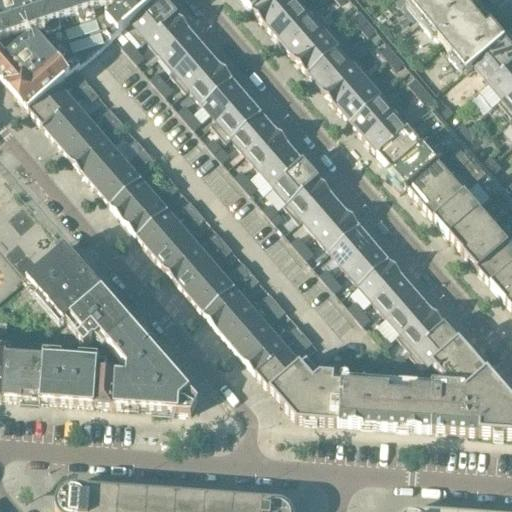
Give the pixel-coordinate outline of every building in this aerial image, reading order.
[(129,28),(160,1),(158,0),(0,0),(0,85),(28,118),(58,91),(112,43),(121,35),(129,28)] [(237,0),(250,14),(266,0),(237,0)] [(264,30),(294,3),(291,0),(266,0),(250,14),(264,30)] [(347,3),(344,0),(331,0),(339,9),(347,3)] [(401,0),(422,25),(452,0),(401,0)] [(466,0),(452,0),(422,25),(447,56),(444,58),(461,78),(471,69),(502,44),(489,27),(485,31),(470,14),(474,10),(466,0)] [(160,1),(129,28),(144,44),(174,18),(160,1)] [(278,46),(308,20),(294,3),(264,30),(278,46)] [(292,62),(328,31),(314,15),(308,20),(278,46),(292,62)] [(367,26),(359,17),(351,23),(359,33),(367,26)] [(144,44),(158,61),(188,34),(174,18),(144,44)] [(375,35),(367,26),(359,33),(367,42),(375,35)] [(306,79),(336,52),(342,47),(328,31),(292,62),(306,79)] [(158,61),(172,77),(202,50),(188,34),(158,61)] [(126,44),(118,50),(126,59),(134,53),(126,44)] [(488,89),(511,69),(511,55),(503,44),(472,71),(488,89)] [(172,77),(186,93),(217,67),(202,50),(172,77)] [(395,59),(387,50),(379,56),(387,66),(395,59)] [(320,96),(351,69),(336,52),(306,79),(320,96)] [(134,53),(126,59),(134,68),(142,62),(134,53)] [(403,68),(395,59),(387,66),(395,75),(403,68)] [(334,111),(369,82),(355,65),(351,69),(320,96),(334,111)] [(186,93),(200,109),(231,83),(217,67),(186,93)] [(501,105),(511,95),(511,69),(488,89),(501,105)] [(154,76),(147,83),(155,92),(162,85),(154,76)] [(82,82),(74,89),(82,98),(90,92),(82,82)] [(348,128),(383,98),(369,82),(334,111),(348,128)] [(200,109),(215,126),(245,99),(231,83),(200,109)] [(423,92),(415,83),(407,89),(415,99),(423,92)] [(162,85),(155,92),(163,101),(170,94),(162,85)] [(41,134),(72,107),(58,91),(28,118),(41,134)] [(98,101),(90,92),(82,98),(90,107),(98,101)] [(431,101),(423,92),(415,99),(423,108),(431,101)] [(511,125),(511,124),(511,95),(501,105),(497,108),(511,125)] [(362,144),(397,114),(383,98),(348,128),(362,144)] [(215,126),(229,142),(259,115),(245,99),(215,126)] [(55,149),(85,122),(72,107),(41,134),(43,136),(55,149)] [(183,109),(175,115),(183,125),(191,118),(183,109)] [(444,124),(452,117),(447,111),(446,112),(439,118),(444,124)] [(109,113),(101,120),(109,129),(117,122),(109,113)] [(399,144),(408,136),(414,131),(398,113),(397,114),(362,144),(376,160),(397,141),(399,144)] [(229,142),(243,158),(273,132),(259,115),(229,142)] [(191,118),(183,125),(191,134),(198,127),(191,118)] [(68,164),(99,138),(85,122),(55,149),(68,164)] [(124,132),(117,122),(109,129),(117,138),(124,132)] [(459,141),(466,134),(461,128),(453,135),(459,141)] [(243,158),(257,175),(288,148),(273,132),(243,158)] [(464,147),(472,140),(466,134),(459,141),(464,147)] [(390,177),(421,150),(408,136),(399,144),(397,141),(376,160),(390,177)] [(81,180),(112,153),(99,138),(68,164),(81,180)] [(211,141),(204,148),(212,157),(219,150),(211,141)] [(135,144),(128,151),(136,160),(143,153),(135,144)] [(257,175),(271,191),(302,164),(288,148),(257,175)] [(219,150),(212,157),(219,166),(227,159),(219,150)] [(405,194),(435,167),(421,150),(390,177),(405,194)] [(95,195),(125,169),(112,153),(81,180),(95,195)] [(151,162),(143,153),(136,160),(143,169),(151,162)] [(487,173),(495,167),(489,161),(482,167),(487,173)] [(271,191),(286,207),(316,181),(302,164),(271,191)] [(419,210),(450,183),(435,167),(405,194),(419,210)] [(492,179),(500,173),(495,167),(487,173),(492,179)] [(108,211),(139,184),(125,169),(95,195),(108,211)] [(240,174),(232,181),(240,190),(247,183),(240,174)] [(162,175),(154,181),(162,191),(170,184),(162,175)] [(286,207),(300,223),(330,197),(316,181),(286,207)] [(247,183),(240,190),(248,199),(255,192),(247,183)] [(434,227),(465,201),(450,183),(419,210),(434,227)] [(121,226),(152,200),(139,184),(108,211),(121,226)] [(178,193),(170,184),(162,191),(170,200),(178,193)] [(300,223),(314,240),(344,213),(330,197),(300,223)] [(135,242),(165,215),(152,200),(121,226),(135,242)] [(447,242),(478,216),(465,201),(434,227),(447,242)] [(189,206),(181,213),(189,222),(197,215),(189,206)] [(268,206),(260,213),(268,222),(276,216),(268,206)] [(314,240),(328,256),(359,229),(344,213),(314,240)] [(179,231),(165,215),(135,242),(148,257),(179,231)] [(205,224),(197,215),(189,222),(197,231),(205,224)] [(276,216),(268,222),(276,231),(284,225),(276,216)] [(461,259),(492,232),(478,216),(447,242),(461,259)] [(328,256),(342,272),(373,246),(359,229),(328,256)] [(162,273),(192,246),(179,231),(148,257),(162,273)] [(477,276),(507,250),(492,232),(461,259),(477,276)] [(216,237),(208,243),(216,253),(223,246),(216,237)] [(296,239),(289,246),(297,255),(304,248),(296,239)] [(175,288),(206,262),(192,246),(162,273),(175,288)] [(231,255),(223,246),(216,253),(224,262),(231,255)] [(342,272),(357,288),(387,262),(373,246),(342,272)] [(304,248),(297,255),(305,264),(312,257),(304,248)] [(490,291),(511,272),(511,255),(507,250),(477,276),(490,291)] [(38,300),(77,266),(65,253),(26,286),(38,300)] [(188,304),(219,277),(206,262),(175,288),(188,304)] [(357,288),(371,305),(401,278),(387,262),(357,288)] [(77,266),(38,300),(63,329),(69,324),(68,323),(102,295),(77,266)] [(242,268),(235,274),(243,284),(250,277),(242,268)] [(325,272),(317,278),(325,287),(333,281),(325,272)] [(504,308),(511,300),(511,272),(490,291),(504,308)] [(202,320),(232,292),(219,277),(188,304),(202,320)] [(258,286),(250,277),(243,284),(250,293),(258,286)] [(371,305),(385,321),(415,294),(401,278),(371,305)] [(333,281),(325,287),(333,296),(341,290),(333,281)] [(215,334),(246,308),(232,292),(202,320),(215,334)] [(385,321),(399,337),(430,311),(415,294),(385,321)] [(68,323),(69,324),(81,338),(75,343),(83,352),(92,344),(93,345),(98,341),(105,349),(130,328),(102,295),(68,323)] [(269,299),(261,305),(269,314),(277,308),(269,299)] [(353,304),(346,311),(353,320),(361,313),(353,304)] [(228,350),(259,323),(246,308),(215,334),(227,348),(228,350)] [(285,317),(277,308),(269,314),(277,324),(285,317)] [(399,337),(413,354),(444,327),(430,311),(399,337)] [(361,313),(353,320),(361,329),(369,322),(361,313)] [(242,365),(272,339),(259,323),(228,350),(242,365)] [(413,354),(428,370),(430,367),(458,343),(444,327),(413,354)] [(197,405),(130,328),(105,349),(126,372),(125,381),(115,380),(113,414),(190,420),(197,405)] [(296,330),(288,336),(296,345),(304,339),(296,330)] [(382,337),(374,343),(382,352),(389,346),(382,337)] [(255,381),(286,354),(272,339),(242,365),(255,381)] [(311,348),(304,339),(296,345),(304,355),(311,348)] [(320,381),(314,386),(304,375),(300,370),(269,397),(273,402),(297,428),(511,443),(511,405),(458,343),(430,367),(444,384),(438,389),(435,389),(435,397),(331,390),(331,382),(320,381)] [(389,346),(382,352),(390,361),(397,355),(389,346)] [(292,362),(286,354),(255,381),(269,397),(300,370),(299,369),(292,362)] [(94,413),(97,368),(98,361),(42,356),(41,364),(42,364),(38,408),(94,413)] [(42,364),(41,364),(4,361),(1,406),(38,408),(42,364)] [(404,362),(396,369),(404,378),(412,371),(404,362)] [(106,369),(97,368),(94,413),(113,414),(115,380),(115,379),(105,378),(106,369)] [(57,499),(56,502),(55,504),(54,507),(54,509),(54,511),(88,511),(89,492),(73,491),(71,491),(68,491),(65,492),(63,493),(61,495),(59,497),(57,499)] [(115,511),(117,494),(89,492),(88,511),(115,511)] [(144,511),(146,497),(117,494),(115,511),(144,511)] [(173,511),(175,499),(146,497),(144,511),(173,511)] [(202,511),(204,501),(175,499),(173,511),(202,511)] [(231,511),(233,503),(204,501),(202,511),(231,511)] [(261,511),(262,505),(233,503),(231,511),(261,511)]
